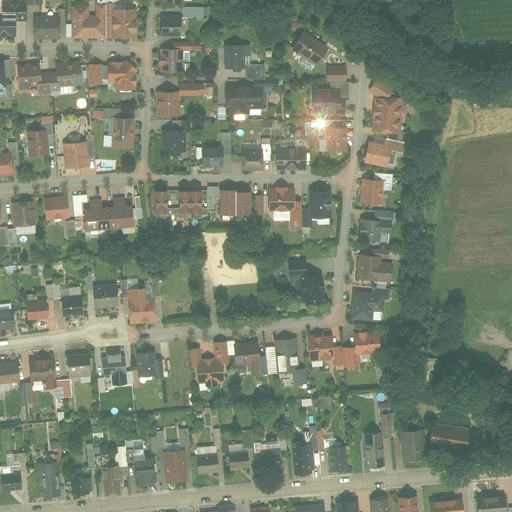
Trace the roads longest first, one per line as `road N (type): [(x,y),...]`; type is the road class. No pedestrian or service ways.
road 1 (residential): [(511,470),(55,511)]
road 2 (residential): [(350,179),(337,319),(129,337)]
road 3 (residential): [(140,176),(350,179)]
road 4 (residential): [(0,48),(147,48)]
road 5 (residential): [(0,189),(140,176)]
road 6 (residential): [(129,337),(0,344)]
road 7 (residential): [(147,48),(140,176)]
